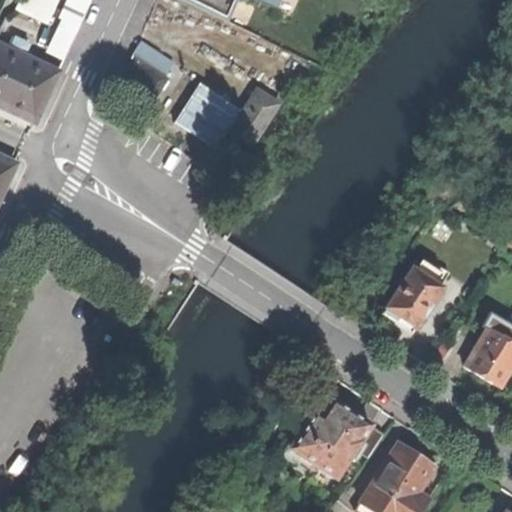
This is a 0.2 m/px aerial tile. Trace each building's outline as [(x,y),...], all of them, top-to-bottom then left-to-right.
[(22,0),(19,8),(44,20),(52,0),(22,0)] [(51,51),(66,59),(94,0),(70,0),(63,16),(66,18),(51,51)] [(203,0),(226,7),(227,0),(260,0),(291,10),(293,0),(203,0)] [(137,61),(164,78),(174,62),(143,42),(133,58),(137,61)] [(0,106),(34,122),(58,72),(0,44),(0,106)] [(120,87),(150,106),(167,80),(164,78),(137,61),(120,87)] [(176,121),(212,145),(220,133),(225,136),(242,110),(202,83),(176,121)] [(232,133),(253,146),(280,105),(259,91),(232,133)] [(220,133),(212,145),(217,148),(225,136),(220,133)] [(0,196),(15,163),(0,156),(0,196)] [(396,316),(413,328),(440,287),(434,283),(440,274),(419,260),(412,269),(406,265),(380,306),(382,307),(379,312),(385,316),(393,321),(396,316)] [(478,376),(497,387),(511,362),(511,344),(485,328),(462,366),(478,376)] [(347,459),(352,462),(359,452),(368,457),(383,435),(351,414),(331,401),(319,418),(313,414),(289,450),(334,479),(347,459)] [(420,511),(428,500),(417,493),(433,468),(415,456),(398,445),(354,511),(420,511)]
